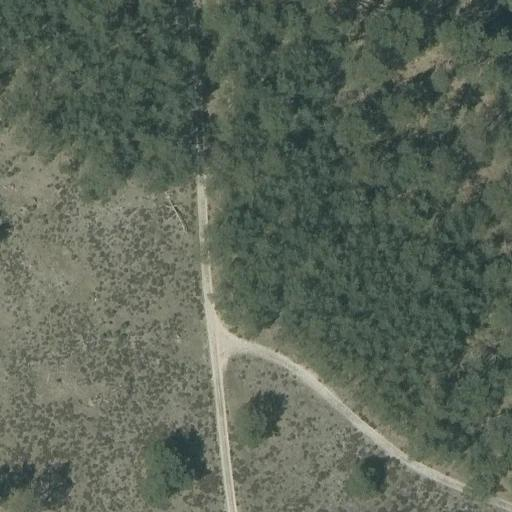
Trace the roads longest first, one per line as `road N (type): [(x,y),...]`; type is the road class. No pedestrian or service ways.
road 1 (track): [(190,0),(196,255),(230,511)]
road 2 (track): [(213,349),(244,347),(288,369),(434,479),(511,508)]
